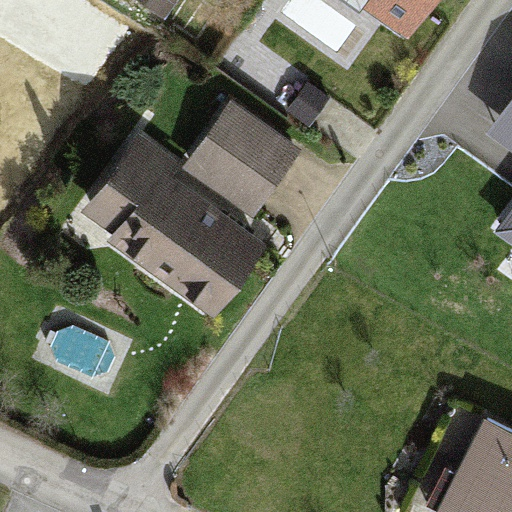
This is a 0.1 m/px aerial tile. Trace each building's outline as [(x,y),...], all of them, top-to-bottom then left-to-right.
[(445,0),(378,0),(369,13),(413,45),(445,0)] [(511,95),(485,133),(511,152),(511,206),(497,226),(511,236),(511,95)] [(233,115),(194,171),(256,213),(295,157),(233,115)] [(133,166),(96,221),(234,313),(271,258),(133,166)] [(511,511),(511,444),(493,434),(451,511),(511,511)]
